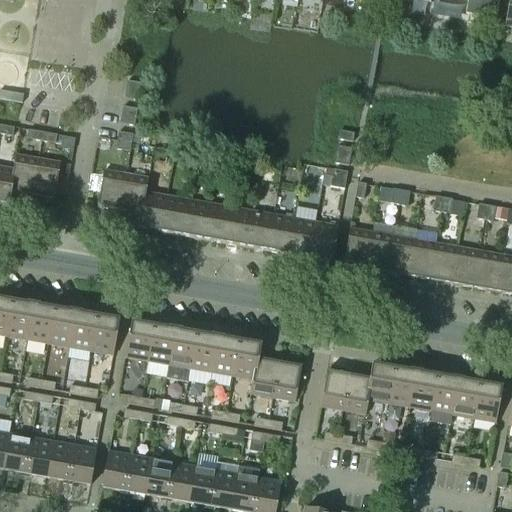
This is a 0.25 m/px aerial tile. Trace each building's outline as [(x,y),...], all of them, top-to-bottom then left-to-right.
[(495,21),(498,0),(404,0),(430,5),(430,0),(467,0),(465,16),(495,21)] [(511,31),(511,0),(508,0),(503,31),(506,32),(506,30),(511,31)] [(125,92),(140,94),(141,86),(127,83),(125,92)] [(0,101),(21,105),(23,97),(0,92),(0,101)] [(123,100),(138,103),(140,94),(125,92),(123,100)] [(120,117),(135,120),(137,111),(122,109),(120,117)] [(119,126),(134,128),(135,120),(120,117),(119,126)] [(0,136),(12,138),(14,130),(0,127),(0,136)] [(40,143),(42,134),(27,132),(26,141),(40,143)] [(337,142),(352,144),(353,136),(339,133),(337,142)] [(55,146),(56,137),(42,134),(40,143),(55,146)] [(131,145),(132,137),(117,134),(116,143),(131,145)] [(129,154),(131,145),(116,143),(114,151),(129,154)] [(335,157),(349,160),(351,151),(336,148),(335,157)] [(30,198),(37,161),(15,157),(12,172),(13,172),(9,194),(10,194),(30,198)] [(333,165),(348,168),(349,160),(335,157),(333,165)] [(53,202),(59,165),(37,161),(30,198),(53,202)] [(13,172),(12,172),(0,169),(0,207),(8,209),(10,194),(9,194),(13,172)] [(345,183),(347,175),(332,172),(330,180),(345,183)] [(119,213),(125,177),(103,173),(96,210),(119,213)] [(144,194),(145,194),(147,181),(125,177),(119,213),(139,217),(140,217),(144,194)] [(344,191),(345,183),(330,180),(329,189),(344,191)] [(363,201),(365,187),(357,185),(354,200),(363,201)] [(398,207),(401,193),(392,191),(389,206),(398,207)] [(406,209),(409,194),(401,193),(398,207),(406,209)] [(164,198),(145,194),(144,194),(140,217),(139,217),(136,231),(158,235),(164,198)] [(180,239),(187,201),(164,198),(158,235),(180,239)] [(440,215),(443,200),(435,199),(432,213),(440,215)] [(449,216),(452,202),(443,200),(440,215),(449,216)] [(201,243),(208,205),(187,201),(180,239),(201,243)] [(223,246),(229,209),(208,205),(201,243),(223,246)] [(484,223),(486,208),(478,207),(475,221),(484,223)] [(492,224),(495,209),(486,208),(484,223),(492,224)] [(244,250),(251,213),(229,209),(223,246),(244,250)] [(266,254),(273,217),(251,213),(244,250),(266,254)] [(287,258),(294,220),(273,217),(266,254),(287,258)] [(308,261),(314,224),(294,220),(287,258),(308,261)] [(331,265),(337,228),(314,224),(308,261),(331,265)] [(363,271),(370,235),(349,231),(342,268),(363,271)] [(385,275),(392,239),(370,235),(363,271),(385,275)] [(407,279),(414,242),(392,239),(385,275),(407,279)] [(429,283),(435,246),(414,242),(407,279),(429,283)] [(450,286),(456,250),(435,246),(429,283),(450,286)] [(472,290),(478,254),(456,250),(450,286),(472,290)] [(494,294),(500,258),(478,254),(472,290),(494,294)] [(511,297),(511,259),(500,258),(494,294),(511,297)] [(0,338),(5,339),(11,303),(0,301),(0,338)] [(26,343),(32,307),(11,303),(5,339),(26,343)] [(47,347),(53,311),(32,307),(26,343),(47,347)] [(68,350),(74,314),(53,311),(47,347),(68,350)] [(90,354),(96,318),(74,314),(68,350),(90,354)] [(112,358),(118,322),(96,318),(90,354),(112,358)] [(147,364),(153,328),(130,324),(124,360),(147,364)] [(167,368),(174,332),(153,328),(147,364),(167,368)] [(189,372),(195,336),(174,332),(167,368),(189,372)] [(211,375),(217,340),(195,336),(189,372),(211,375)] [(232,379),(238,343),(217,340),(211,375),(232,379)] [(257,361),(258,361),(260,347),(238,343),(232,379),(252,383),(253,383),(257,361)] [(272,401),(278,365),(258,361),(257,361),(253,383),(252,383),(249,397),(272,401)] [(294,405),(300,369),(278,365),(272,401),(294,405)] [(387,407),(393,371),(371,367),(368,381),(370,381),(366,403),(367,403),(387,407)] [(408,410),(415,374),(393,371),(387,407),(408,410)] [(342,413),(348,377),(326,373),(320,409),(342,413)] [(430,414),(436,378),(415,374),(408,410),(430,414)] [(0,383),(11,386),(12,378),(0,375),(0,383)] [(370,381),(368,381),(348,377),(342,413),(364,417),(367,403),(366,403),(370,381)] [(451,418),(458,382),(436,378),(430,414),(451,418)] [(39,391),(41,383),(27,380),(25,388),(39,391)] [(472,422),(479,386),(458,382),(451,418),(472,422)] [(52,393),(53,385),(41,383),(39,391),(52,393)] [(495,426),(501,390),(479,386),(472,422),(495,426)] [(82,398),(84,390),(69,388),(68,396),(82,398)] [(0,397),(8,399),(10,392),(0,389),(0,397)] [(96,401),(97,393),(84,390),(82,398),(96,401)] [(37,404),(39,397),(24,394),(23,402),(37,404)] [(51,407),(52,399),(39,397),(37,404),(51,407)] [(139,408),(140,400),(126,398),(125,406),(139,408)] [(153,411),(154,403),(140,400),(139,408),(153,411)] [(80,412),(81,404),(67,402),(65,410),(80,412)] [(93,414),(95,407),(81,404),(80,412),(93,414)] [(182,416),(183,408),(169,405),(167,413),(182,416)] [(195,418),(197,410),(183,408),(182,416),(195,418)] [(137,422),(138,414),(124,412),(122,420),(137,422)] [(224,423),(226,415),(211,413),(210,421),(224,423)] [(150,425),(152,417),(138,414),(137,422),(150,425)] [(238,425),(239,418),(226,415),(224,423),(238,425)] [(179,429),(181,422),(166,419),(165,427),(179,429)] [(267,431),(268,423),(254,420),(252,428),(267,431)] [(193,432),(194,424),(181,422),(179,429),(193,432)] [(280,433),(282,425),(268,423),(267,431),(280,433)] [(223,429),(209,427),(207,434),(222,437),(223,429)] [(235,439),(237,432),(223,429),(222,437),(235,439)] [(0,472),(3,473),(9,437),(0,434),(0,472)] [(264,445),(266,437),(251,434),(250,442),(264,445)] [(337,445),(338,437),(324,435),(322,443),(337,445)] [(24,476),(30,440),(9,437),(3,473),(24,476)] [(278,447),(279,439),(266,437),(264,445),(278,447)] [(350,448),(352,440),(338,437),(337,445),(350,448)] [(45,480),(52,444),(30,440),(24,476),(45,480)] [(379,453),(381,445),(366,443),(365,450),(379,453)] [(67,484),(73,448),(52,444),(45,480),(67,484)] [(393,455),(394,448),(381,445),(379,453),(393,455)] [(89,488),(95,452),(73,448),(67,484),(89,488)] [(422,461),(423,453),(409,450),(407,458),(422,461)] [(435,463),(437,455),(423,453),(422,461),(435,463)] [(124,494),(130,458),(107,454),(101,490),(124,494)] [(508,471),(510,457),(502,455),(499,470),(508,471)] [(145,498),(151,462),(130,458),(124,494),(145,498)] [(464,468),(466,460),(452,458),(450,466),(464,468)] [(478,471),(479,463),(466,460),(464,468),(478,471)] [(166,501),(173,466),(151,462),(145,498),(166,501)] [(187,505),(194,469),(173,466),(166,501),(187,505)] [(209,509),(215,473),(194,469),(187,505),(209,509)] [(225,511),(229,511),(236,477),(215,473),(209,509),(225,511)] [(504,491),(507,476),(498,475),(496,489),(504,491)] [(252,511),(258,481),(236,477),(229,511),(252,511)] [(274,511),(280,484),(258,481),(252,511),(274,511)]
